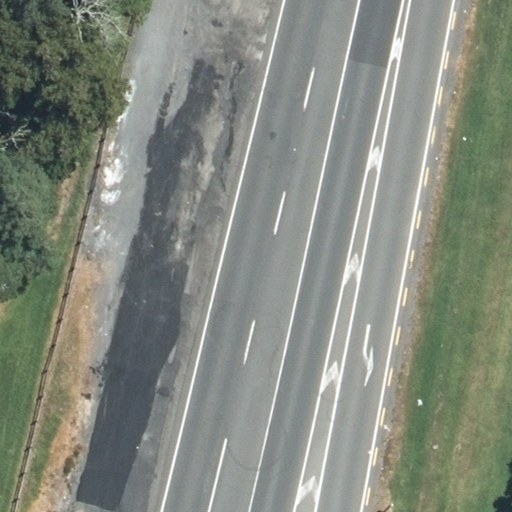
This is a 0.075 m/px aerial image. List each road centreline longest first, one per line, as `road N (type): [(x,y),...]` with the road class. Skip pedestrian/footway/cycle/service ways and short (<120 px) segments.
road 1 (secondary): [(335,0),(215,511)]
road 2 (secondary): [(428,0),(327,511)]
